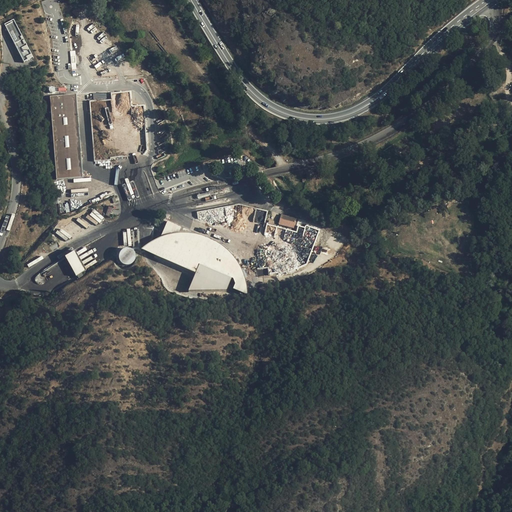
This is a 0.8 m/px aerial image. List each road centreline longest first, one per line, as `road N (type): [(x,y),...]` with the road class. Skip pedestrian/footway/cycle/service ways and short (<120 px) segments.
road 1 (primary): [(191,0),(249,89),(278,110),(317,119),(375,100),(492,0)]
road 2 (unknown): [(150,0),(186,58),(287,173)]
